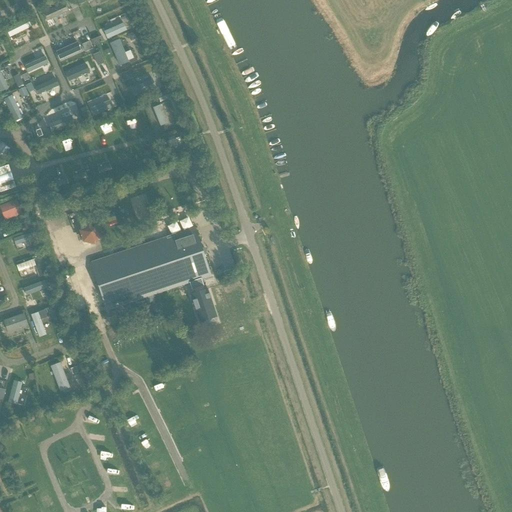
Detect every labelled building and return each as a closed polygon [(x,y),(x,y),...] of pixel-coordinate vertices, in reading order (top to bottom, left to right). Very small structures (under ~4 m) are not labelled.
[(82,2),(84,11),(92,9),(90,0),(82,2)] [(115,9),(118,18),(128,14),(125,6),(115,9)] [(53,11),(44,15),(48,26),(57,22),(53,11)] [(20,26),(23,35),(33,31),(30,22),(20,26)] [(137,22),(127,26),(131,36),(141,33),(137,22)] [(134,42),(138,54),(148,50),(143,39),(134,42)] [(134,84),(126,87),(130,95),(137,92),(134,84)] [(109,96),(111,105),(120,103),(117,93),(109,96)] [(101,101),(88,106),(91,116),(104,110),(101,101)] [(10,116),(19,111),(15,103),(6,107),(10,116)] [(168,117),(169,116),(165,104),(151,108),(157,127),(170,123),(168,117)] [(53,130),(65,126),(61,117),(50,122),(53,130)] [(82,143),(91,141),(89,131),(81,132),(82,143)] [(166,141),(169,149),(183,144),(180,137),(166,141)] [(59,143),(62,151),(70,149),(67,140),(59,143)] [(139,151),(141,161),(152,158),(149,148),(139,151)] [(130,151),(122,155),(127,165),(135,161),(130,151)] [(0,167),(0,192),(15,187),(13,180),(10,172),(8,165),(0,167)] [(72,170),(73,180),(82,179),(82,169),(72,170)] [(0,205),(0,216),(2,221),(20,215),(16,200),(0,205)] [(145,218),(149,228),(155,225),(152,215),(145,218)] [(78,230),(82,242),(95,245),(103,235),(99,223),(87,220),(78,230)] [(89,316),(191,282),(203,278),(210,276),(194,228),(73,269),(89,316)] [(11,246),(29,241),(27,235),(9,239),(11,246)] [(34,259),(14,266),(18,278),(38,272),(34,259)] [(203,278),(191,282),(195,294),(193,294),(192,295),(201,321),(217,316),(213,303),(214,303),(210,289),(207,290),(203,278)] [(20,298),(41,290),(38,282),(18,291),(20,298)] [(43,298),(22,303),(23,309),(44,304),(43,298)] [(1,320),(5,335),(27,329),(23,314),(1,320)] [(97,321),(100,333),(107,331),(104,319),(97,321)] [(128,340),(131,349),(140,346),(137,337),(128,340)] [(6,342),(0,344),(3,351),(9,349),(6,342)] [(186,345),(189,353),(198,350),(195,342),(186,345)] [(171,360),(180,358),(176,344),(167,347),(171,360)] [(60,356),(64,367),(72,365),(68,354),(60,356)] [(60,392),(70,387),(57,363),(47,368),(60,392)] [(127,371),(119,373),(121,383),(130,381),(127,371)] [(37,373),(35,379),(41,382),(43,376),(37,373)] [(16,405),(20,383),(10,381),(6,403),(16,405)]
